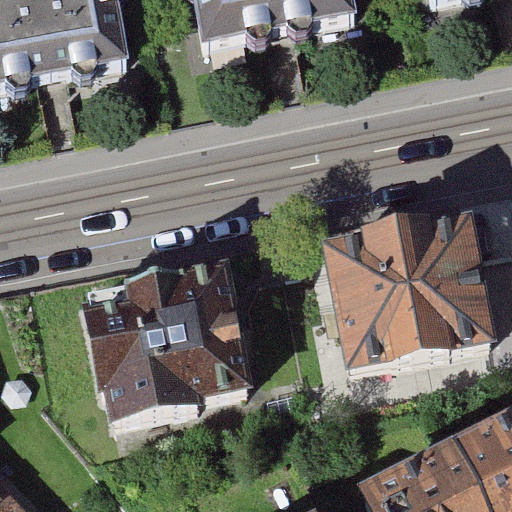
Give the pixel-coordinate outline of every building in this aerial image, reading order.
[(112,0),(0,0),(0,113),(130,89),(112,0)] [(347,0),(187,0),(201,71),(355,42),(347,0)] [(511,0),(424,0),(431,30),(511,14),(511,0)] [(471,230),(318,259),(344,389),(496,359),(471,230)] [(223,281),(77,315),(106,439),(253,405),(223,281)] [(511,511),(511,426),(351,506),(353,511),(511,511)] [(13,511),(0,498),(0,511),(13,511)]
